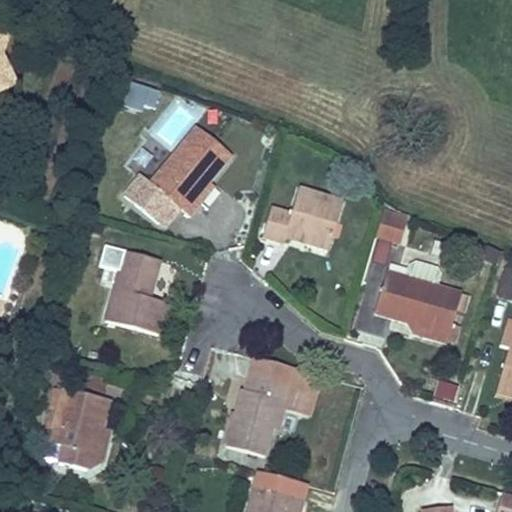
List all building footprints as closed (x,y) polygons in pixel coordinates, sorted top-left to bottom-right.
[(0,92),(14,86),(0,57),(7,38),(0,35),(0,92)] [(130,85),(124,99),(144,106),(149,92),(130,85)] [(149,92),(144,106),(155,109),(159,95),(149,92)] [(174,147),(189,115),(168,105),(153,138),(174,147)] [(195,200),(209,184),(231,157),(197,129),(150,185),(189,218),(201,205),(195,200)] [(201,205),(214,188),(209,184),(195,200),(201,205)] [(328,252),(342,204),(298,191),(291,215),(271,209),(262,239),(283,245),(286,235),(308,241),(308,246),(328,252)] [(407,220),(383,212),(381,218),(405,226),(407,220)] [(399,245),(405,226),(381,218),(375,238),(399,245)] [(373,264),(387,266),(390,245),(376,243),(373,264)] [(113,288),(123,252),(109,248),(99,284),(113,288)] [(484,250),(480,259),(493,264),(497,255),(484,250)] [(158,336),(166,304),(149,299),(159,262),(123,252),(113,288),(104,322),(158,336)] [(511,300),(511,297),(511,268),(506,266),(497,295),(511,300)] [(469,296),(386,273),(374,314),(449,336),(456,311),(464,314),(469,296)] [(511,321),(508,320),(500,347),(508,349),(508,350),(509,350),(498,387),(511,391),(511,321)] [(255,360),(250,376),(300,390),(302,386),(305,373),(255,360)] [(64,390),(106,401),(106,382),(69,372),(64,390)] [(305,373),(302,386),(315,389),(318,377),(305,373)] [(265,457),(272,428),(279,406),(284,407),(308,414),(314,393),(300,390),(250,376),(246,392),(241,390),(226,447),(265,457)] [(438,383),(433,401),(455,408),(460,390),(438,383)] [(511,391),(498,387),(496,393),(511,398),(511,391)] [(51,442),(64,390),(56,388),(43,440),(51,442)] [(101,462),(105,443),(98,441),(101,431),(108,402),(106,401),(64,390),(51,442),(50,444),(63,448),(58,464),(85,471),(101,462)] [(278,430),(284,407),(279,406),(272,428),(278,430)] [(105,443),(108,432),(101,431),(98,441),(105,443)] [(299,511),(302,500),(254,487),(248,511),(299,511)] [(511,511),(511,497),(501,494),(495,511),(511,511)]
